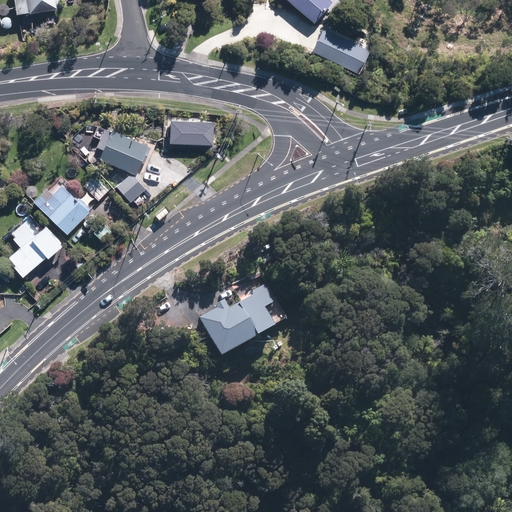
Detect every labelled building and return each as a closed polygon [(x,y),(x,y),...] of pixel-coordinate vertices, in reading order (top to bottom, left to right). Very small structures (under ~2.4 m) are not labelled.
[(13,0),(16,17),(63,9),(61,0),(13,0)] [(285,0),(313,24),(330,4),(326,0),(285,0)] [(149,146),(102,129),(95,149),(102,151),(98,162),(136,175),(140,163),(142,164),(149,146)] [(145,188),(129,173),(116,188),(132,203),(145,188)] [(109,191),(93,175),(83,186),(99,201),(109,191)] [(72,197),(65,190),(68,187),(60,179),(48,192),(44,188),(32,201),(67,235),(92,210),(75,193),(72,197)] [(111,232),(102,223),(95,230),(104,239),(111,232)] [(46,225),(34,235),(27,227),(25,229),(22,225),(14,232),(17,235),(13,239),(19,247),(8,256),(14,265),(13,266),(21,276),(46,257),(47,258),(62,245),(46,225)] [(263,310),(275,304),(265,284),(247,293),(249,299),(228,310),(223,302),(215,306),(217,309),(199,318),(220,359),(273,332),(274,331),(263,310)]
